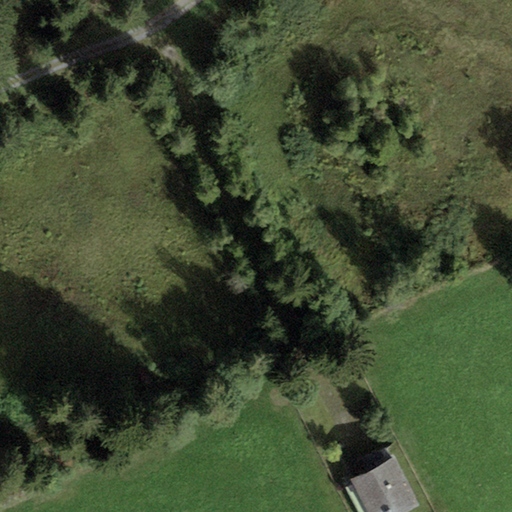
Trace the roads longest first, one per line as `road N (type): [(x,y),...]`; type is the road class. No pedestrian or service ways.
road 1 (track): [(165,18),(362,449)]
road 2 (track): [(0,73),(165,18),(190,0)]
